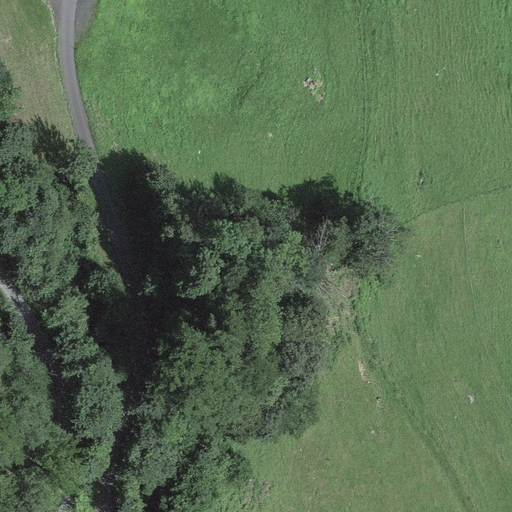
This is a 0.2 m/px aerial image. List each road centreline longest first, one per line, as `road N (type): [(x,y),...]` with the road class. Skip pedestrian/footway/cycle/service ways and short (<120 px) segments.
road 1 (unclassified): [(105,511),(110,454),(141,339),(128,267),(73,87),(73,0)]
road 2 (track): [(0,253),(60,372),(65,511)]
